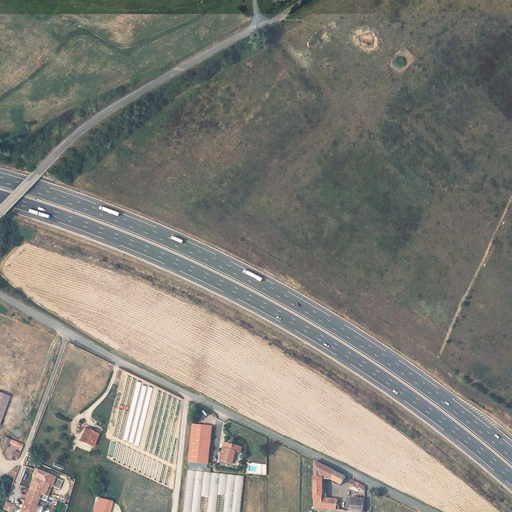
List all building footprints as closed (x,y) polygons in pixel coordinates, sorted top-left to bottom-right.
[(0,420),(9,396),(0,393),(0,420)] [(489,432),(492,429),(482,422),(480,425),(489,432)] [(211,427),(194,425),(191,460),(207,462),(211,427)] [(79,441),(90,446),(94,438),(96,439),(98,434),(84,429),(79,441)] [(8,444),(21,449),(23,445),(5,438),(2,446),(7,448),(8,444)] [(242,447),(225,443),(220,461),(235,465),(239,452),(241,452),(242,447)] [(484,461),(485,459),(470,446),(468,449),(484,461)] [(343,486),(347,477),(316,462),(316,508),(337,510),(338,501),(325,500),(326,480),(332,480),(343,486)] [(48,496),(55,476),(34,467),(33,469),(30,468),(29,472),(31,473),(29,479),(31,480),(28,488),(48,496)] [(349,483),(365,491),(365,487),(351,479),(349,483)] [(41,511),(48,496),(28,488),(20,510),(23,511),(32,511),(33,509),(40,511),(41,511)] [(350,511),(359,511),(363,511),(364,497),(359,497),(351,497),(350,511)] [(93,511),(96,511),(104,511),(107,505),(110,506),(111,502),(96,498),(93,511)] [(2,509),(8,511),(10,511),(14,504),(5,501),(2,509)]
